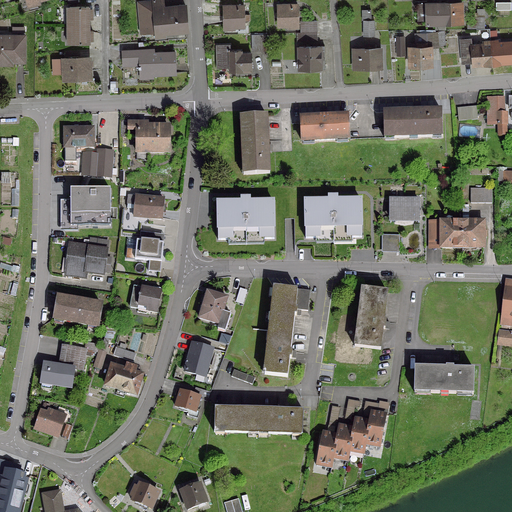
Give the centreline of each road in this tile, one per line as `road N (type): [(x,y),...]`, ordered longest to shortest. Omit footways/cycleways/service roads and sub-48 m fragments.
road 1 (residential): [(9,445),(41,282),(45,106)]
road 2 (residential): [(184,272),(511,271)]
road 3 (residential): [(511,81),(199,101)]
road 4 (unknown): [(409,272),(388,393),(219,386)]
road 5 (residential): [(74,483),(143,416),(184,272)]
road 6 (residential): [(184,272),(199,101)]
road 7 (residential): [(199,101),(45,106)]
